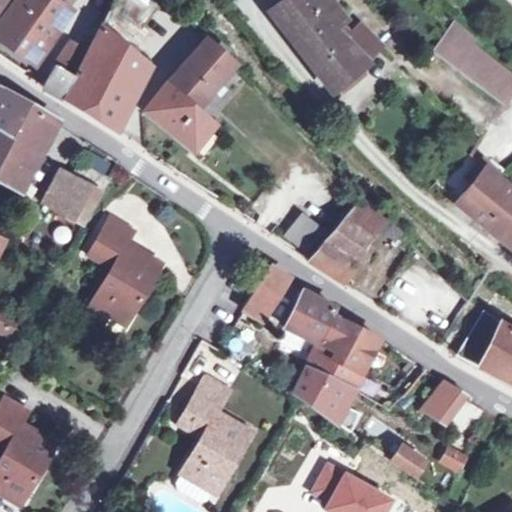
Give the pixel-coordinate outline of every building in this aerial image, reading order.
[(16,0),(0,22),(0,38),(34,63),(68,13),(62,8),(49,0),(16,0)] [(49,0),(62,8),(67,0),(49,0)] [(62,97),(113,131),(146,67),(132,55),(146,32),(142,28),(159,7),(149,0),(110,0),(72,77),(62,97)] [(281,0),(266,12),(270,18),(282,33),(284,31),(294,44),(292,45),(308,67),(340,41),(331,28),(341,20),(325,0),(281,0)] [(357,27),(340,41),(308,67),(326,90),(362,61),(376,47),(357,27)] [(427,57),(502,106),(511,90),(511,78),(443,32),(427,57)] [(182,63),(168,80),(165,83),(196,110),(233,65),(224,56),(228,52),(217,43),(214,47),(205,39),(182,63)] [(52,66),(40,87),(61,99),(62,97),(72,77),(52,66)] [(192,149),(212,124),(196,110),(165,83),(144,110),(192,149)] [(0,184),(14,193),(53,122),(25,106),(1,92),(0,93),(0,184)] [(471,148),(468,152),(494,177),(498,172),(471,148)] [(511,192),(494,177),(468,152),(437,185),(453,199),(504,246),(511,237),(511,192)] [(42,202),(45,204),(82,225),(108,180),(79,163),(71,175),(66,173),(51,187),(42,202)] [(322,239),(353,259),(381,216),(361,195),(322,239)] [(310,201),(300,214),(323,233),(333,221),(310,201)] [(300,214),(285,233),(307,252),(323,233),(300,214)] [(132,233),(108,219),(87,255),(105,266),(110,269),(105,278),(90,306),(123,326),(159,264),(126,244),(132,233)] [(353,259),(322,239),(306,258),(340,279),(353,259)] [(100,275),(105,278),(110,269),(105,266),(100,275)] [(260,320),(285,277),(267,266),(261,277),(242,309),(260,320)] [(284,327),(313,342),(317,343),(317,344),(330,319),(334,309),(301,293),(284,327)] [(511,331),(488,314),(484,312),(482,311),(455,355),(475,365),(511,383),(511,331)] [(0,333),(14,341),(23,325),(0,314),(0,333)] [(80,317),(67,322),(72,334),(85,330),(80,317)] [(358,371),(375,339),(374,338),(354,329),(330,319),(317,344),(317,343),(305,367),(293,393),(333,420),(352,388),(360,373),(358,371)] [(203,379),(197,388),(221,402),(227,393),(203,379)] [(440,381),(418,410),(446,427),(464,395),(440,381)] [(221,402),(197,388),(176,424),(200,438),(179,474),(181,475),(210,492),(214,494),(249,434),(246,433),(215,414),(221,402)] [(26,414),(2,400),(0,402),(0,447),(4,450),(0,457),(0,495),(18,506),(53,444),(19,424),(26,414)] [(253,421),(221,402),(215,414),(246,433),(253,421)] [(372,415),(363,429),(382,443),(392,429),(372,415)] [(416,477),(429,460),(407,443),(394,461),(416,477)] [(466,459),(449,449),(441,461),(459,472),(466,459)] [(379,511),(387,498),(333,469),(326,465),(311,492),(319,497),(328,501),(323,510),(326,511),(379,511)] [(205,501),(210,492),(181,475),(176,484),(178,492),(197,503),(205,501)]
